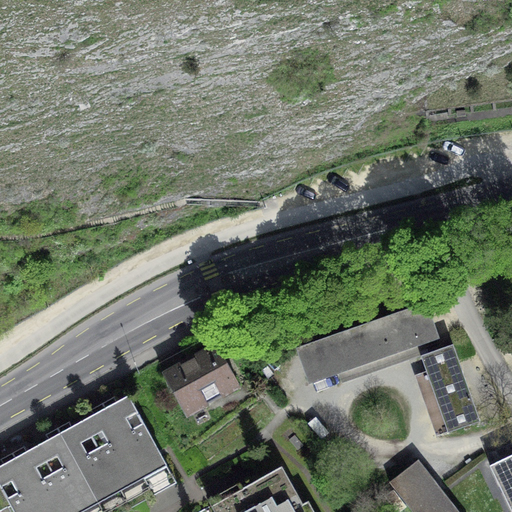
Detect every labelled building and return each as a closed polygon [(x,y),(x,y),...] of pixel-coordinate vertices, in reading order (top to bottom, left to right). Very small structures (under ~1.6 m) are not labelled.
[(311,380),(436,336),(425,305),(299,349),(311,380)] [(453,344),(421,355),(448,432),(480,421),(453,344)] [(235,379),(217,346),(165,374),(186,414),(207,403),(204,396),(235,379)] [(128,395),(106,408),(153,495),(176,483),(128,395)] [(106,408),(83,420),(130,508),(153,495),(106,408)] [(83,420),(60,433),(103,511),(122,511),(130,508),(83,420)] [(103,511),(60,433),(37,446),(73,511),(103,511)] [(73,511),(37,446),(15,458),(43,511),(73,511)] [(511,454),(491,465),(511,509),(511,454)] [(43,511),(15,458),(0,466),(0,485),(11,505),(14,511),(43,511)] [(459,511),(418,459),(389,482),(412,511),(459,511)] [(307,511),(281,466),(197,511),(307,511)] [(0,510),(11,505),(0,485),(0,510)]
